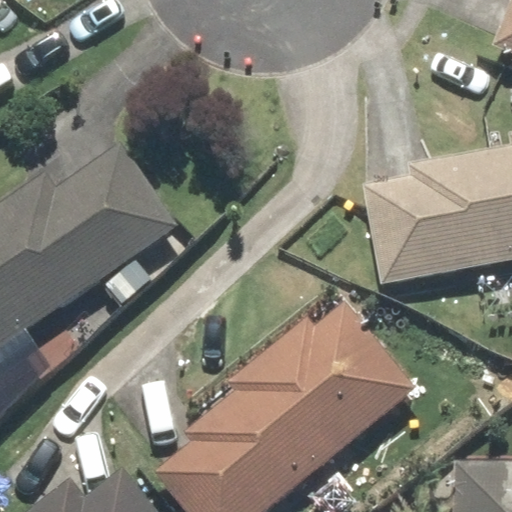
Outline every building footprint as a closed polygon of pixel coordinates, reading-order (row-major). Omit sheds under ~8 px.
[(511,59),(511,0),(492,0),(474,43),(511,59)] [(0,359),(171,234),(102,140),(0,215),(0,359)] [(511,151),(359,180),(381,298),(511,273),(511,151)] [(184,511),(283,511),(416,400),(337,306),(147,468),(184,511)] [(145,511),(112,470),(57,511),(145,511)] [(449,511),(511,511),(511,475),(451,474),(449,511)]
